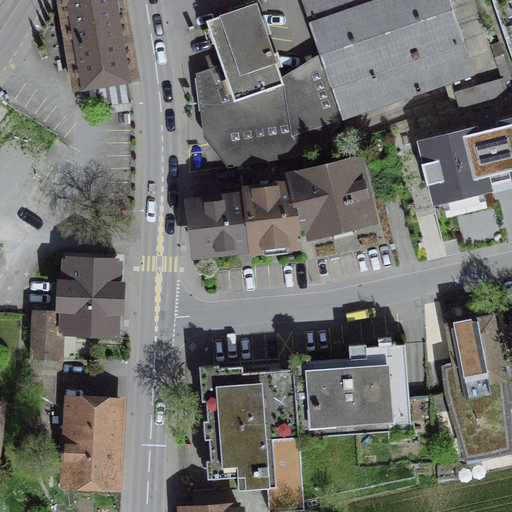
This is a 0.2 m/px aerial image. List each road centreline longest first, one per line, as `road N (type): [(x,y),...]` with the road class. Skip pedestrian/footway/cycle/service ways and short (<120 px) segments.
road 1 (residential): [(511,265),(330,305),(156,317)]
road 2 (primary): [(146,0),(161,120),(156,317)]
road 3 (primary): [(156,317),(146,511)]
